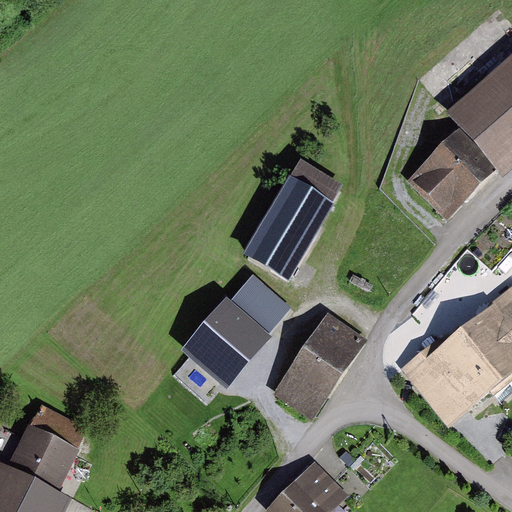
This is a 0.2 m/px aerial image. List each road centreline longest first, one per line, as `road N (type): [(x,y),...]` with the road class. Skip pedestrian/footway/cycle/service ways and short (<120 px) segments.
road 1 (unclassified): [(511,500),(397,420),(362,412),(335,420),(251,511)]
road 2 (track): [(454,242),(413,208),(400,180),(420,112),(419,84),(480,18),(511,14)]
road 3 (track): [(511,193),(454,242),(383,329),(360,393),(362,412)]
